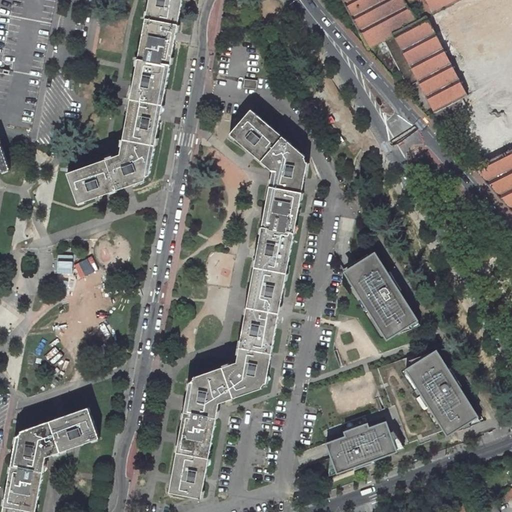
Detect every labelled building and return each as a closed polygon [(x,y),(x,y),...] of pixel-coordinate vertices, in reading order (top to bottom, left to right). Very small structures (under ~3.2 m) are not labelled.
[(0,0),(0,123),(34,130),(58,0),(0,0)] [(177,0),(146,0),(116,152),(63,174),(75,204),(145,176),(177,0)] [(465,93),(425,16),(457,0),(342,0),(368,49),(393,37),(431,110),(465,93)] [(257,80),(245,79),(244,87),(256,89),(257,80)] [(309,163),(250,113),(230,136),(274,173),(238,362),(189,374),(168,491),(198,497),(217,401),(266,388),(309,163)] [(0,172),(11,168),(0,140),(0,139),(0,172)] [(511,151),(491,163),(476,170),(511,210),(511,151)] [(410,321),(371,249),(339,267),(378,339),(410,321)] [(431,350),(409,358),(412,363),(405,367),(444,430),(459,420),(463,427),(470,424),(468,420),(477,414),(451,373),(454,372),(450,366),(447,367),(445,363),(441,365),(437,359),(431,350)] [(99,436),(88,408),(17,433),(2,511),(35,511),(46,455),(99,436)] [(333,463),(336,471),(365,461),(366,463),(373,460),(372,458),(396,449),(392,438),(397,436),(393,429),(389,430),(385,419),(369,425),(367,421),(343,430),(344,434),(325,441),(331,455),(329,456),(329,464),(333,463)] [(451,490),(458,487),(455,480),(448,483),(451,490)]
